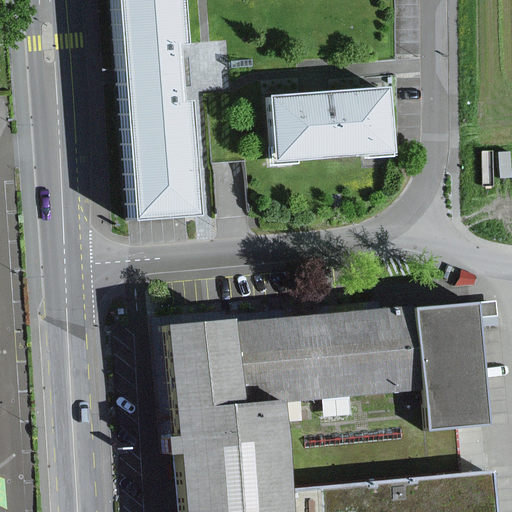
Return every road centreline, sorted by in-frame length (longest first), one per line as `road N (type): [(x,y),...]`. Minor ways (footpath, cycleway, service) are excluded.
road 1 (residential): [(64,265),(369,239),(412,216)]
road 2 (primary): [(44,0),(64,265)]
road 3 (primary): [(64,265),(77,511)]
road 4 (residential): [(412,216),(434,184),(432,0)]
